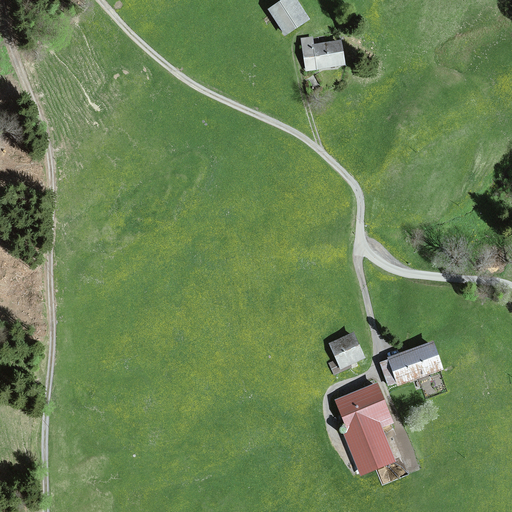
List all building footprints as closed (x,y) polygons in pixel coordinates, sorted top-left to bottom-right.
[(296,0),(282,0),(266,11),(284,37),(310,20),(296,0)] [(313,37),(300,39),(305,72),(344,66),(340,40),(314,44),(313,37)] [(354,333),(328,344),(335,361),(328,364),(334,376),(352,368),(351,366),(365,360),(354,333)] [(433,342),(387,359),(388,361),(379,365),(388,388),(395,385),(397,388),(443,371),(433,342)] [(376,383),(333,401),(344,427),(340,429),(360,478),(395,463),(381,429),(393,424),(376,383)]
